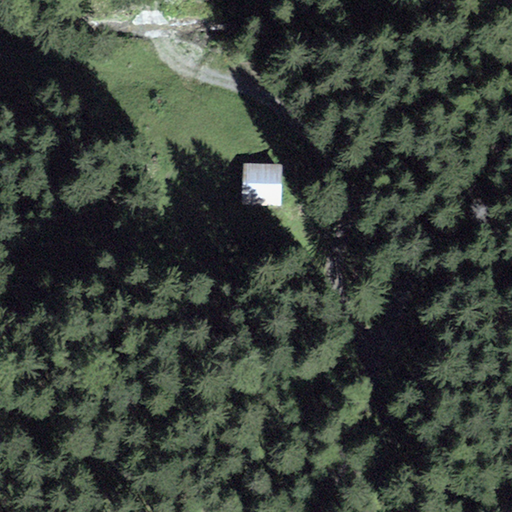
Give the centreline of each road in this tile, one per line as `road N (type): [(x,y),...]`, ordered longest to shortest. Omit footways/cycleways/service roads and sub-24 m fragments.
road 1 (track): [(156,0),(151,26),(186,69),(240,79),(340,169),(352,198),(336,282),(377,363)]
road 2 (track): [(319,511),(404,284),(472,204),(511,134)]
